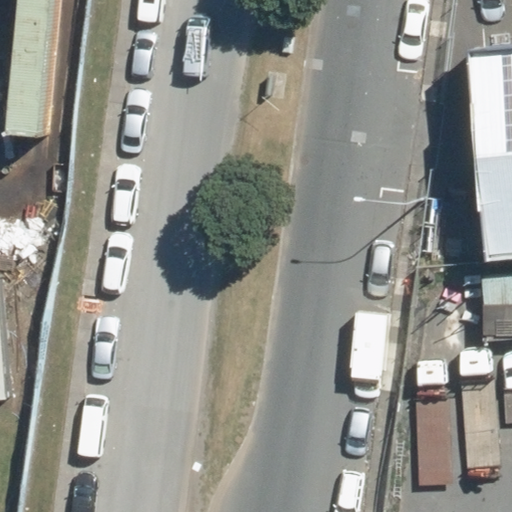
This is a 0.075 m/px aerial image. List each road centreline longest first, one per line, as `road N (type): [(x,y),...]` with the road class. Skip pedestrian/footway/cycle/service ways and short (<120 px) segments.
road 1 (unclassified): [(368,0),(293,511)]
road 2 (unclassified): [(129,511),(194,0)]
